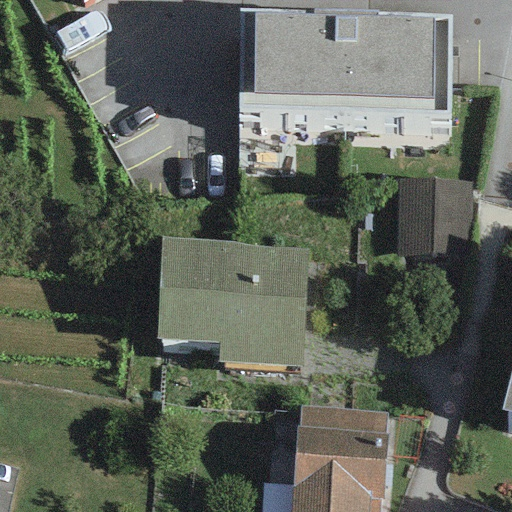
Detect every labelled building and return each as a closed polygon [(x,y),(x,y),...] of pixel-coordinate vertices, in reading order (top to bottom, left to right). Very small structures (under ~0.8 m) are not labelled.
[(450,14),(241,8),(238,109),(447,114),(450,14)] [(473,262),(473,193),(399,192),(399,262),(473,262)] [(310,263),(156,257),(152,353),(222,356),(221,374),(305,377),(310,263)] [(511,357),(496,424),(511,428),(511,357)] [(288,489),(287,511),(367,511),(367,509),(385,510),(387,433),(276,430),(274,488),(288,489)]
